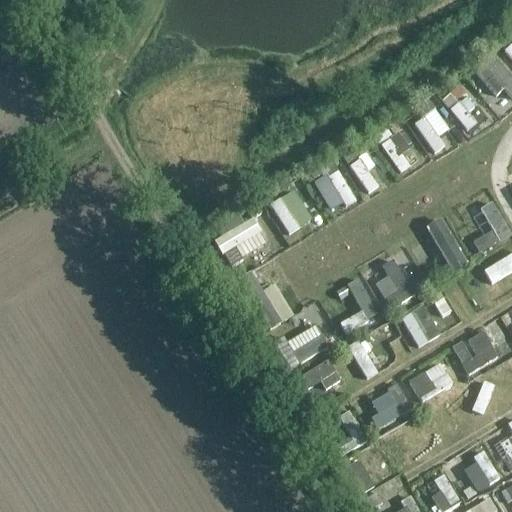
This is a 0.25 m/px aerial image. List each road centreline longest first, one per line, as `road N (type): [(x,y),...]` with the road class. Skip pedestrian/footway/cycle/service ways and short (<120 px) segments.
road 1 (track): [(14,0),(341,511)]
road 2 (track): [(507,0),(449,63),(171,239)]
